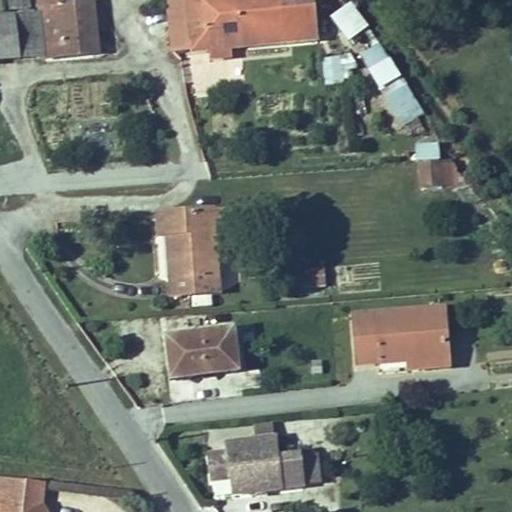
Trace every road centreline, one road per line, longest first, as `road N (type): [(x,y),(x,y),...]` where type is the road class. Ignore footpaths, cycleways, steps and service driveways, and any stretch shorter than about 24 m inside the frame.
road 1 (residential): [(0,225),(194,511)]
road 2 (unknown): [(10,241),(61,223),(196,209),(205,196),(203,169),(164,72)]
road 3 (unknown): [(132,420),(368,384)]
